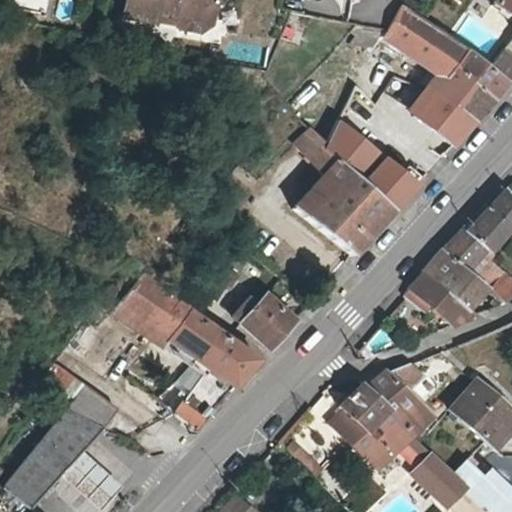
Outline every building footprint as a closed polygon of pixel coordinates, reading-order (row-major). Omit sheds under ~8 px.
[(209,23),(213,0),(124,0),(122,14),(154,20),(156,9),(171,12),(170,16),(178,27),(197,31),(209,23)] [(511,0),(494,0),(491,5),(511,20),(511,0)] [(432,53),(445,36),(401,5),(384,28),(380,35),(422,65),(432,53)] [(463,49),(445,36),(432,53),(451,64),(463,49)] [(511,78),(511,36),(487,67),(504,82),(507,84),(511,78)] [(492,96),(504,82),(487,67),(463,49),(451,64),(492,96)] [(492,96),(451,64),(433,86),(430,83),(427,87),(471,122),(494,98),(492,96)] [(289,107),(306,120),(332,87),(315,74),(289,107)] [(471,122),(427,87),(423,91),(427,95),(414,111),(451,144),(471,122)] [(355,88),(336,122),(363,138),(377,108),(355,88)] [(414,111),(427,95),(423,91),(409,107),(414,111)] [(336,122),(324,146),(391,208),(414,184),(400,171),(381,156),(373,144),(336,122)] [(391,208),(324,146),(304,127),(290,142),(319,173),(291,207),(350,254),(374,227),(391,208)] [(242,196),(256,179),(237,165),(224,182),(242,196)] [(511,200),(503,189),(488,206),(508,230),(511,233),(511,200)] [(442,250),(466,271),(480,257),(485,250),(489,253),(508,230),(488,206),(466,231),(461,230),(442,250)] [(423,272),(466,311),(487,290),(466,271),(442,250),(423,272)] [(487,290),(496,297),(503,304),(507,301),(511,297),(511,288),(507,282),(498,273),(488,265),(480,257),(466,271),(487,290)] [(423,272),(405,292),(446,329),(474,317),(466,311),(423,272)] [(129,284),(108,312),(137,333),(145,324),(176,346),(195,358),(233,386),(257,359),(186,308),(137,274),(129,284)] [(108,312),(129,284),(119,277),(97,304),(108,312)] [(259,290),(240,312),(243,316),(237,324),(267,349),(291,321),(259,290)] [(503,304),(496,297),(491,302),(496,308),(500,307),(503,304)] [(101,317),(74,348),(99,370),(126,339),(101,317)] [(189,364),(195,358),(176,346),(171,352),(189,364)] [(233,386),(195,358),(189,364),(203,374),(172,412),(195,430),(205,419),(233,386)] [(363,389),(410,436),(430,418),(403,389),(415,377),(404,366),(383,373),(363,389)] [(484,442),(490,448),(511,423),(511,415),(472,381),(448,409),(484,442)] [(327,424),(374,470),(390,455),(404,441),(408,438),(410,436),(363,389),(360,385),(336,407),(340,411),(327,424)] [(27,510),(42,495),(44,498),(61,478),(83,455),(98,439),(72,415),(67,419),(58,410),(47,420),(58,431),(5,489),(27,510)] [(416,446),(408,438),(404,441),(416,452),(419,449),(416,446)] [(319,470),(298,448),(291,455),(312,477),(319,470)] [(416,452),(423,461),(427,457),(419,449),(416,452)] [(83,455),(61,478),(88,503),(98,511),(120,488),(110,479),(83,455)] [(390,455),(374,470),(381,478),(397,462),(390,455)] [(434,464),(427,457),(423,461),(411,474),(445,507),(462,490),(450,479),(446,476),(444,473),(434,464)] [(446,476),(450,479),(469,459),(466,457),(446,476)] [(434,464),(444,473),(450,468),(441,459),(434,464)] [(462,490),(477,505),(497,483),(469,459),(450,479),(462,490)] [(511,511),(511,496),(497,483),(477,505),(483,511),(511,511)] [(30,511),(44,498),(42,495),(27,510),(29,511),(30,511)] [(247,511),(231,496),(217,511),(247,511)]
